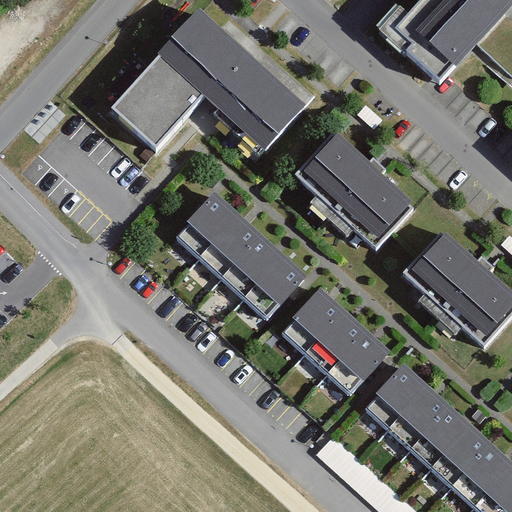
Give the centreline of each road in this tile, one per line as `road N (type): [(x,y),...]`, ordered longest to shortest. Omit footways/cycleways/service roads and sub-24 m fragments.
road 1 (residential): [(0,192),(345,511)]
road 2 (residential): [(511,196),(295,0)]
road 3 (track): [(86,317),(303,511)]
road 4 (residential): [(124,0),(0,130)]
